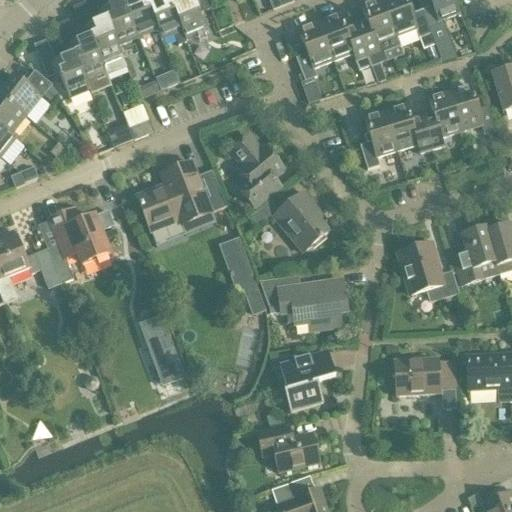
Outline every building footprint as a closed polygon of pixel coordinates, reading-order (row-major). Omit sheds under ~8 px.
[(132,0),(120,5),(136,42),(148,37),(153,50),(162,46),(161,43),(145,5),(152,3),(150,0),(132,0)] [(174,0),(158,0),(152,3),(145,5),(161,43),(173,38),(177,50),(186,47),(184,43),(169,7),(176,4),(174,0)] [(185,0),(176,4),(169,7),(184,43),(206,35),(198,17),(210,12),(205,0),(185,0)] [(282,9),(278,0),(273,0),(268,2),(273,13),(282,9)] [(278,0),(282,9),(293,5),(291,0),(278,0)] [(410,17),(403,0),(385,0),(382,1),(396,40),(415,33),(422,52),(434,48),(430,36),(421,13),(410,17)] [(430,36),(442,32),(439,24),(458,16),(452,0),(428,0),(432,9),(421,13),(430,36)] [(370,69),(378,66),(386,63),(382,55),(400,48),(396,40),(382,1),(360,10),(369,33),(358,37),(370,69)] [(105,21),(117,50),(119,49),(136,42),(120,5),(97,14),(100,23),(105,21)] [(348,41),(339,18),(317,26),(332,64),(352,57),(358,74),(370,69),(358,37),(348,41)] [(100,23),(81,31),(85,42),(90,40),(105,76),(106,78),(126,70),(121,57),(122,57),(119,49),(117,50),(105,21),(100,23)] [(304,84),(317,80),(314,71),(332,64),(317,26),(297,33),(303,48),(292,52),(304,84)] [(65,50),(69,59),(74,57),(89,94),(90,96),(99,92),(94,80),(105,76),(90,40),(85,42),(65,50)] [(68,102),(89,94),(74,57),(69,59),(55,65),(46,42),(33,47),(47,81),(58,77),(68,102)] [(378,66),(370,69),(377,86),(385,83),(378,66)] [(511,71),(491,77),(502,115),(511,111),(511,71)] [(0,100),(25,119),(51,87),(34,74),(23,86),(13,78),(4,89),(0,85),(0,100)] [(173,75),(136,86),(140,98),(176,87),(173,75)] [(448,96),(460,136),(481,129),(483,137),(495,133),(488,108),(477,112),(470,89),(448,96)] [(460,136),(448,96),(427,102),(434,125),(423,129),(430,153),(443,149),(441,141),(460,136)] [(25,119),(0,100),(0,129),(10,138),(11,137),(25,119)] [(383,115),(395,155),(417,149),(419,157),(430,153),(423,129),(412,132),(405,109),(383,115)] [(395,155),(383,115),(363,121),(370,145),(359,148),(366,173),(379,169),(376,161),(395,155)] [(106,151),(131,141),(124,125),(100,136),(106,151)] [(145,125),(130,131),(134,142),(149,136),(145,125)] [(0,160),(16,141),(11,137),(10,138),(0,129),(0,160)] [(266,187),(284,173),(264,149),(259,153),(248,140),(229,155),(241,169),(237,173),(246,184),(237,191),(254,212),(274,196),(266,187)] [(59,163),(67,153),(57,145),(49,155),(59,163)] [(182,228),(212,216),(191,165),(160,178),(165,189),(136,200),(150,235),(180,223),(182,228)] [(21,175),(26,187),(38,182),(33,170),(21,175)] [(26,187),(21,175),(10,179),(15,191),(26,187)] [(302,256),(328,235),(310,212),(313,209),(302,196),(280,213),(271,202),(247,221),(257,233),(273,221),(302,256)] [(72,282),(64,262),(76,257),(81,269),(109,257),(94,219),(80,225),(75,212),(48,223),(58,248),(47,252),(61,287),(72,282)] [(494,267),(498,279),(511,274),(511,233),(510,227),(486,234),(494,267)] [(494,267),(486,234),(485,231),(460,238),(467,262),(453,266),(460,290),(498,279),(494,267)] [(0,241),(0,296),(4,307),(17,302),(8,280),(29,271),(30,271),(26,261),(16,236),(0,241)] [(240,240),(219,246),(244,320),(264,313),(240,240)] [(429,306),(459,298),(452,274),(438,278),(428,246),(398,255),(412,299),(426,295),(429,306)] [(48,292),(61,287),(47,252),(33,257),(26,261),(30,271),(29,271),(31,276),(39,272),(48,292)] [(336,315),(344,314),(340,286),(280,294),(283,316),(296,315),(297,328),(311,326),(312,333),(338,329),(336,315)] [(180,380),(159,327),(140,334),(162,388),(180,380)] [(511,405),(511,355),(464,358),(466,395),(498,393),(499,406),(511,405)] [(314,376),(331,371),(327,356),(279,370),(286,393),(284,393),(290,415),(323,405),(314,376)] [(439,393),(455,392),(453,365),(438,366),(437,362),(394,364),(396,400),(440,397),(439,393)] [(278,476),(319,467),(312,437),(283,444),(280,431),(255,436),(261,461),(274,458),(278,476)] [(326,511),(320,492),(294,501),(290,487),(271,494),(277,511),(326,511)] [(511,511),(511,499),(510,496),(481,508),(482,511),(511,511)]
